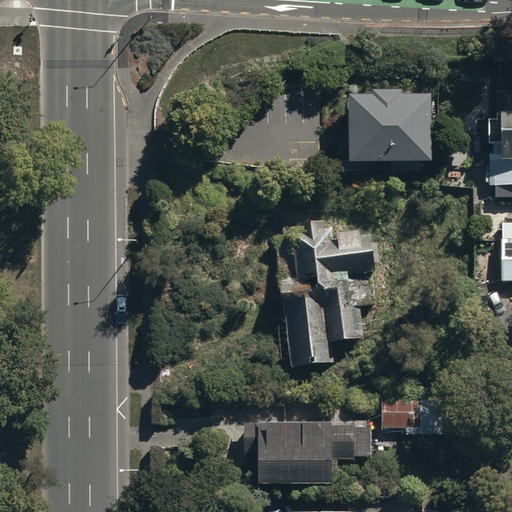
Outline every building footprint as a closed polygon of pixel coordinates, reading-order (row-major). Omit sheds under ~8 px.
[(346,84),(347,152),(425,150),(424,84),(398,85),(398,78),(369,78),(369,84),(346,84)] [(511,103),(500,104),(500,127),(491,127),(491,202),(511,202),(511,103)] [(297,226),(274,227),(279,308),(286,307),(290,360),(334,358),(332,335),(362,333),(360,299),(377,298),(374,258),(380,258),(379,236),(372,236),(371,227),(337,229),(337,221),(325,221),(325,217),(296,219),(297,226)] [(511,244),(502,245),(501,285),(511,285),(511,244)] [(469,302),(441,302),(440,337),(433,337),(432,366),(468,367),(469,302)] [(255,309),(179,339),(187,358),(263,327),(255,309)] [(382,395),(381,423),(468,425),(469,396),(382,395)] [(364,413),(245,414),(245,444),(256,444),(256,477),(333,476),(333,450),(365,449),(364,413)] [(423,502),(422,511),(445,511),(445,502),(423,502)]
